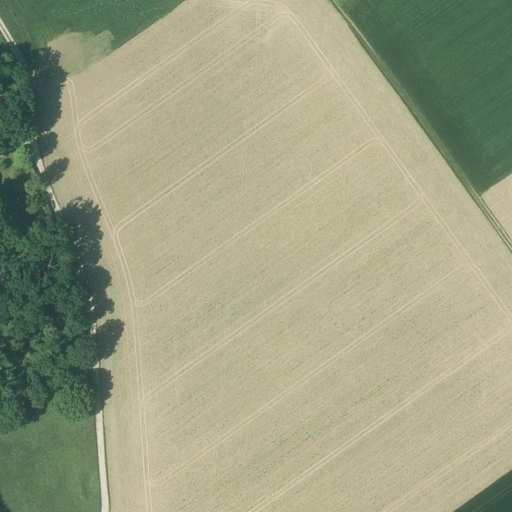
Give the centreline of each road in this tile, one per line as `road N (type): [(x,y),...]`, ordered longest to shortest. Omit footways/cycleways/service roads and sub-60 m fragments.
road 1 (track): [(104,511),(91,323),(33,160),(23,74),(0,31)]
road 2 (track): [(331,0),(511,249)]
